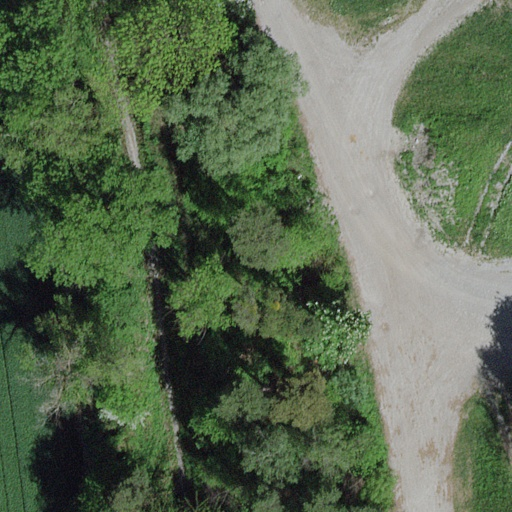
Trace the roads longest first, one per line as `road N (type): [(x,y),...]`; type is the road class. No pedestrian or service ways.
road 1 (track): [(425,511),(357,154),(363,104),(388,56),(459,0)]
road 2 (track): [(357,154),(318,0)]
road 3 (track): [(392,336),(511,307)]
